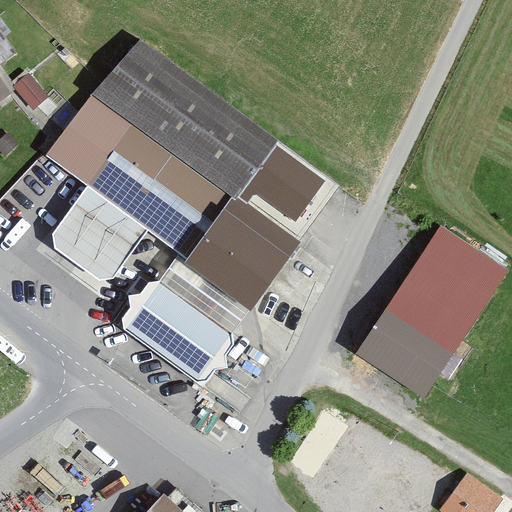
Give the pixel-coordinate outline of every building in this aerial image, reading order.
[(0,23),(0,47),(11,40),(0,23)] [(145,37),(57,159),(99,188),(65,236),(126,280),(165,226),(275,304),(357,188),(145,37)] [(0,111),(18,100),(0,73),(0,111)] [(37,74),(21,89),(36,107),(53,92),(37,74)] [(441,233),(364,349),(424,388),(501,272),(441,233)] [(185,265),(144,325),(217,375),(258,315),(185,265)] [(469,479),(446,510),(449,511),(493,511),(501,502),(469,479)] [(180,511),(164,497),(149,511),(180,511)]
